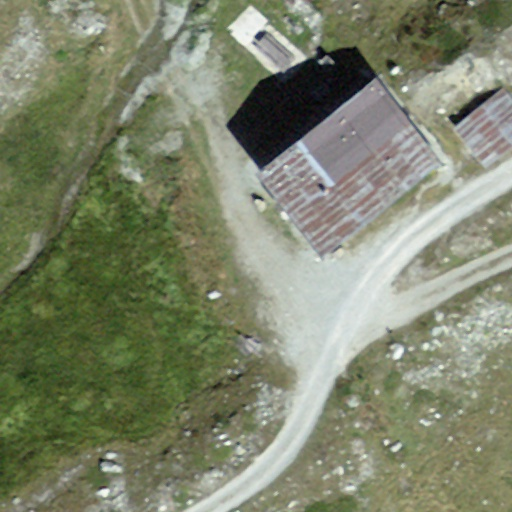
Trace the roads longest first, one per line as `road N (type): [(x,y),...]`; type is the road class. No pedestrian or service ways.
road 1 (track): [(511,170),(383,262),(348,336)]
road 2 (track): [(348,336),(280,450),(210,511)]
road 3 (track): [(511,255),(348,336)]
